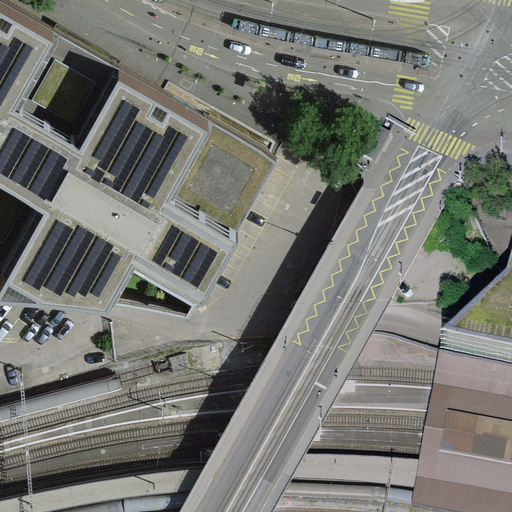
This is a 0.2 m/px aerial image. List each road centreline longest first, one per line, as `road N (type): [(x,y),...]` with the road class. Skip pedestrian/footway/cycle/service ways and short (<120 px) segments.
road 1 (primary): [(226,511),(459,97)]
road 2 (primary): [(122,0),(199,35),(459,97)]
road 3 (primary): [(498,23),(340,0)]
